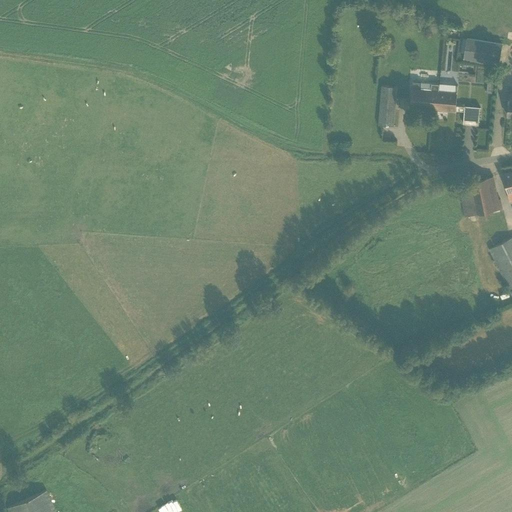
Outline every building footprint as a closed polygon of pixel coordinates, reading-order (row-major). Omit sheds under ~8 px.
[(463,59),(498,64),(501,42),(496,42),(496,43),(466,38),(463,59)] [(383,57),(388,45),(375,41),(372,48),(373,49),(371,52),(383,57)] [(412,88),(410,108),(432,110),(432,102),(438,103),(439,90),(439,84),(431,83),(431,84),(421,83),(421,89),(413,88),(412,88)] [(382,84),(379,115),(378,125),(393,126),(397,85),(382,84)] [(432,102),(432,110),(455,112),(456,111),(464,111),(463,124),(478,125),(480,107),(465,106),(464,106),(456,106),(457,92),(439,90),(438,103),(432,102)] [(509,201),(511,200),(511,171),(503,174),(509,201)] [(468,182),(458,184),(460,194),(465,217),(502,208),(500,199),(498,200),(493,176),(468,182)] [(511,237),(489,249),(511,293),(511,237)] [(7,507),(8,511),(55,511),(46,490),(7,507)]
